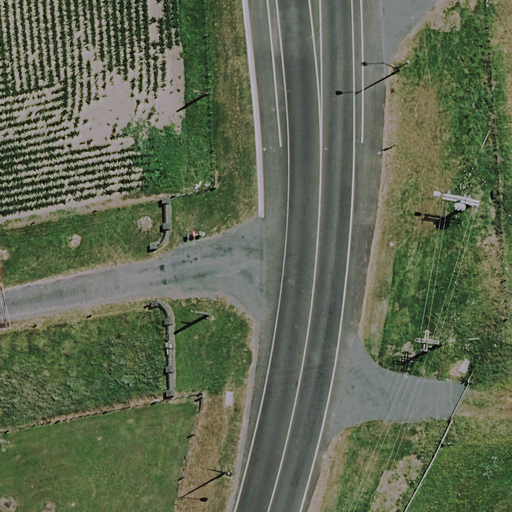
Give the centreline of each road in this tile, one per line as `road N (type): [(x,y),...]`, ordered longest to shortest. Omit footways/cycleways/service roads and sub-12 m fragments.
road 1 (unclassified): [(327,0),(333,155),(326,268),(289,457),(269,511)]
road 2 (track): [(511,419),(319,326)]
